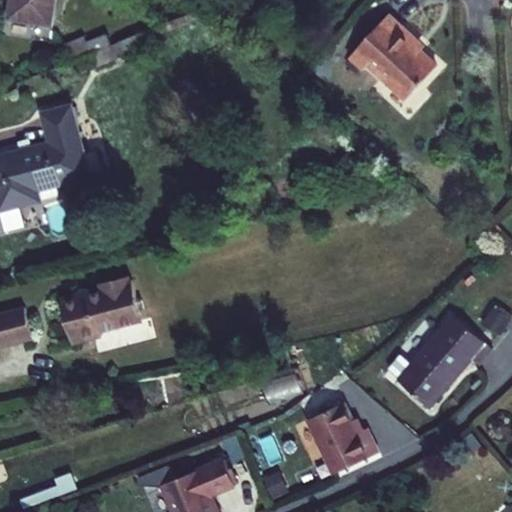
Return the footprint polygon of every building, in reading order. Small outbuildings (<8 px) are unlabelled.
[(12,0),(10,18),(50,25),(52,14),(53,0),(12,0)] [(65,0),(53,0),(52,14),(63,15),(65,0)] [(414,41),(418,37),(391,13),(352,57),(365,68),(369,64),(409,100),(439,64),(414,41)] [(147,48),(142,33),(111,45),(91,53),(76,59),(82,74),(147,48)] [(86,41),(91,53),(111,45),(106,33),(86,41)] [(70,62),(76,59),(91,53),(86,41),(84,35),(63,44),(70,62)] [(84,154),(71,106),(43,113),(50,142),(33,147),(21,150),(0,155),(0,211),(61,195),(58,186),(81,179),(90,177),(84,154)] [(19,141),(21,150),(33,147),(30,138),(19,141)] [(97,151),(84,154),(90,177),(103,173),(97,151)] [(81,179),(58,186),(61,195),(84,188),(81,179)] [(93,292),(63,300),(75,344),(104,337),(103,332),(146,321),(144,315),(146,311),(144,302),(140,300),(135,282),(133,282),(131,277),(103,284),(105,293),(94,296),(93,292)] [(27,309),(0,316),(0,348),(35,339),(27,309)] [(478,364),(492,348),(454,316),(412,366),(400,380),(398,381),(430,408),(472,360),(478,364)] [(400,356),(388,370),(400,380),(412,366),(400,356)] [(69,389),(49,394),(52,414),(73,409),(69,389)] [(0,411),(20,408),(18,397),(0,400),(0,411)] [(336,410),(303,432),(336,482),(377,455),(362,432),(354,438),(336,410)] [(69,447),(74,463),(81,460),(102,454),(98,442),(85,446),(84,442),(69,447)] [(81,460),(74,463),(69,447),(53,452),(62,481),(85,474),(81,460)] [(172,511),(219,511),(216,504),(214,505),(210,496),(236,485),(225,459),(161,485),(172,511)]
